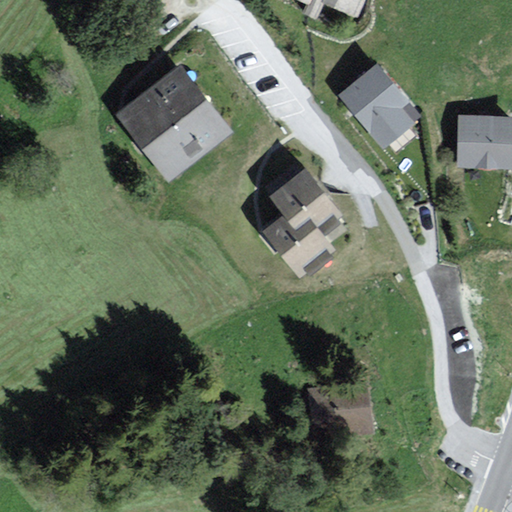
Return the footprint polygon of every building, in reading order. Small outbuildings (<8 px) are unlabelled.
[(371,0),(305,0),(360,25),(371,0)] [(244,132),(192,63),(123,115),(175,184),(244,132)] [(431,118),(390,64),(349,95),(390,149),(431,118)] [(511,118),(467,116),(464,168),(511,170),(511,118)] [(357,218),(320,167),(279,196),(293,216),(269,233),(306,284),(356,249),(341,229),(357,218)] [(337,385),(341,422),(374,418),(369,381),(337,385)]
